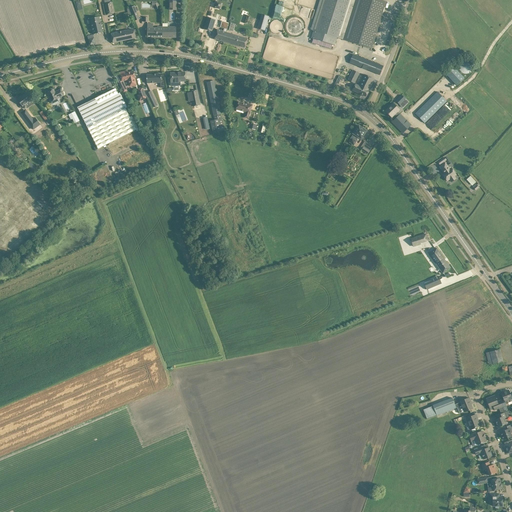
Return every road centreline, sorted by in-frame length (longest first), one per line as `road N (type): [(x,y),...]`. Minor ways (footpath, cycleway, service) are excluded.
road 1 (secondary): [(511,310),(368,114)]
road 2 (secondary): [(368,114),(321,93),(174,54)]
road 3 (track): [(395,144),(417,124),(409,115),(441,84),(452,95),(471,82),(511,20)]
road 4 (secondary): [(0,75),(109,51),(174,54)]
road 5 (residential): [(511,494),(478,403),(482,390),(511,383)]
road 6 (unclassified): [(368,114),(406,0)]
